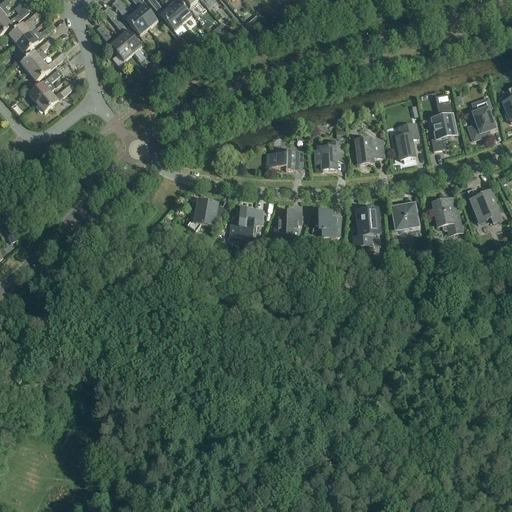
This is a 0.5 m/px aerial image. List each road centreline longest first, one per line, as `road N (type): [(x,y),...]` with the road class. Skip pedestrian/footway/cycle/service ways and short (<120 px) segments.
road 1 (tertiary): [(511,6),(254,81),(196,108),(138,150)]
road 2 (residential): [(511,156),(416,184),(309,195),(174,178),(138,150)]
road 3 (tertiary): [(138,150),(0,291)]
road 4 (residential): [(95,103),(35,140),(0,105)]
